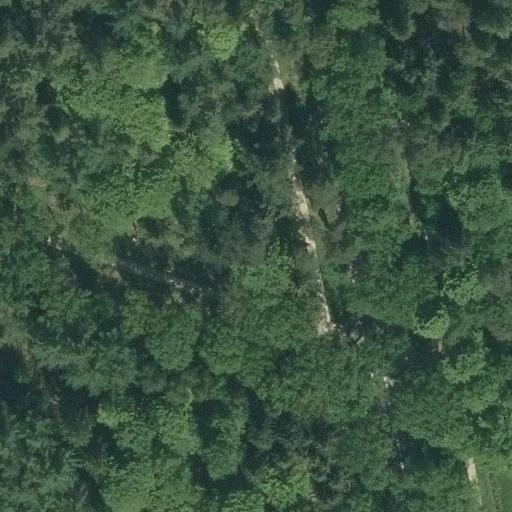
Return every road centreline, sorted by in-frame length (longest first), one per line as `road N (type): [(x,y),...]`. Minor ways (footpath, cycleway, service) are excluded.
road 1 (primary): [(417,511),(310,0)]
road 2 (track): [(451,369),(0,226)]
